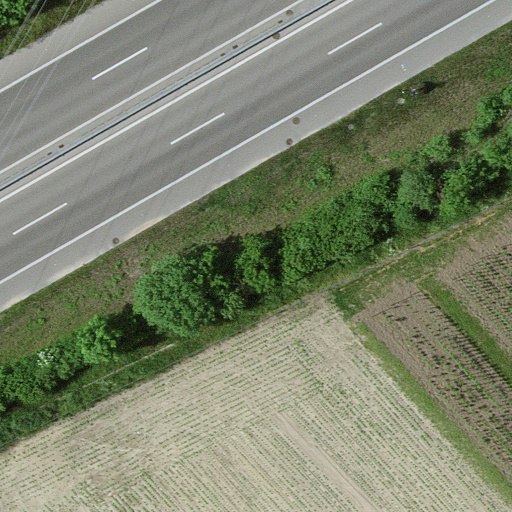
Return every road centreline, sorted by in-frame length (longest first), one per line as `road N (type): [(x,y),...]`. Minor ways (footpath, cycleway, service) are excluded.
road 1 (motorway): [(0,241),(421,0)]
road 2 (motorway): [(235,0),(0,134)]
